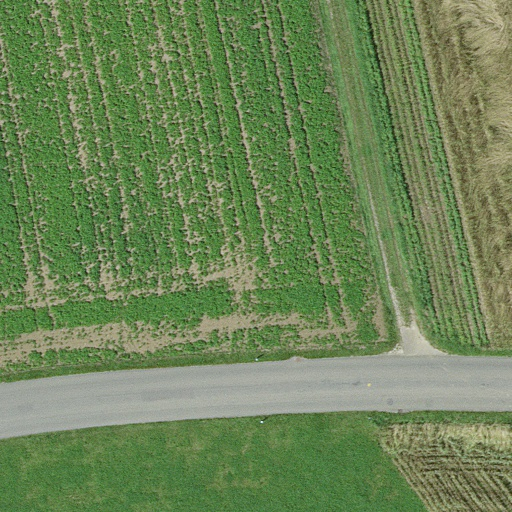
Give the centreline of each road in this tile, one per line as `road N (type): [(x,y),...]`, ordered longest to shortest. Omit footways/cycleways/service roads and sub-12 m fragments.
road 1 (tertiary): [(511,386),(103,402),(0,418)]
road 2 (track): [(422,386),(344,0)]
